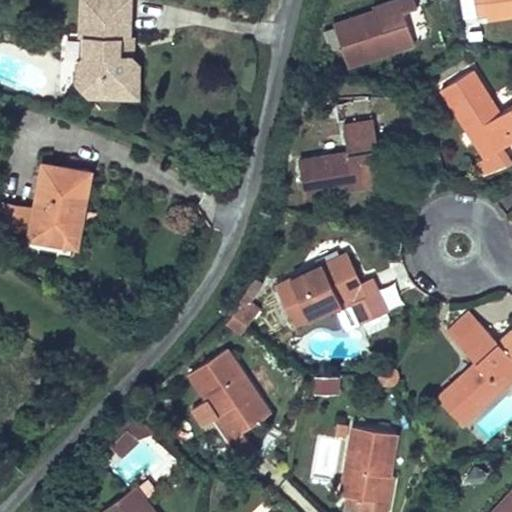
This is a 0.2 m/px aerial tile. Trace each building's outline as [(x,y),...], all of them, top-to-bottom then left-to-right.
[(120,31),(131,31),(131,0),(84,0),(85,27),(88,27),(89,50),(79,57),(78,76),(91,91),(118,92),(119,74),(140,74),(140,63),(136,60),(119,50),(120,31)] [(360,0),(339,7),(353,55),(423,31),(412,0),(360,0)] [(136,31),(131,31),(120,31),(119,50),(136,60),(136,31)] [(446,77),(489,142),(511,125),(511,88),(499,97),(474,61),(446,77)] [(139,93),(140,74),(119,74),(118,92),(139,93)] [(372,87),(336,94),(340,114),(345,113),(376,108),(372,87)] [(376,108),(345,113),(350,141),(305,149),(311,185),(388,171),(376,108)] [(72,257),(84,161),(41,155),(28,251),(72,257)] [(285,280),(310,324),(363,294),(374,314),(399,299),(380,266),(371,271),(352,240),(285,280)] [(249,296),(226,320),(240,334),(263,310),(249,296)] [(511,317),(500,330),(480,310),(460,331),(479,349),(441,388),(466,414),(511,368),(511,317)] [(240,335),(198,363),(216,390),(201,400),(212,416),(220,416),(229,410),(247,438),(263,427),(254,413),(277,395),(240,335)] [(400,367),(381,366),(380,381),(399,382),(400,367)] [(314,374),(314,392),(341,393),(341,374),(314,374)] [(396,504),(404,421),(358,417),(352,484),(381,487),(380,503),(396,504)] [(122,456),(139,439),(126,426),(108,443),(122,456)] [(511,511),(511,480),(484,511),(511,511)] [(157,511),(135,483),(95,511),(157,511)] [(295,511),(281,497),(264,511),(295,511)]
